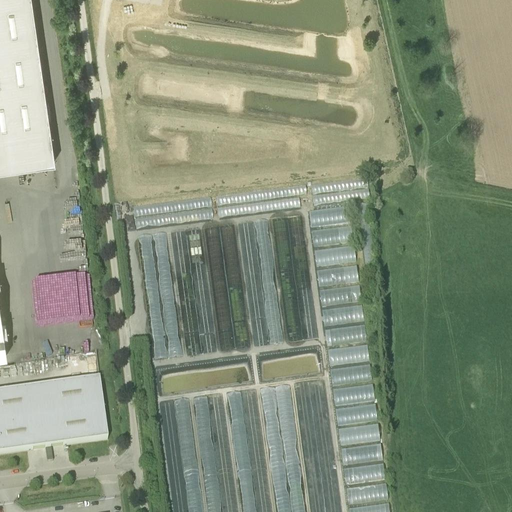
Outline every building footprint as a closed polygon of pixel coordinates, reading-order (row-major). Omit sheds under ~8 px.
[(0,0),(0,357),(6,357),(0,313),(0,169),(54,162),(30,0),(0,0)] [(313,226),(351,221),(349,206),(310,211),(313,226)] [(353,225),(313,230),(315,246),(354,242),(353,225)] [(356,246),(316,249),(317,265),(357,262),(356,246)] [(320,286),(360,280),(358,264),(318,270),(320,286)] [(325,325),(365,320),(361,285),(321,289),(323,307),(325,325)] [(326,329),(328,345),(368,340),(366,324),(326,329)] [(331,365),(370,360),(369,344),(329,349),(331,365)] [(372,381),(372,366),(332,368),(333,383),(372,381)] [(0,455),(66,446),(107,440),(98,380),(0,393),(0,455)] [(374,384),(335,388),(336,404),(375,400),(374,384)] [(337,409),(339,424),(378,419),(376,404),(337,409)] [(380,425),(340,427),(341,443),(381,441),(380,425)] [(382,444),(343,446),(343,463),(383,460),(382,444)] [(385,464),(345,466),(346,482),(386,480),(385,464)] [(387,482),(347,488),(350,504),(389,498),(387,482)] [(350,508),(350,511),(390,511),(389,502),(350,508)]
